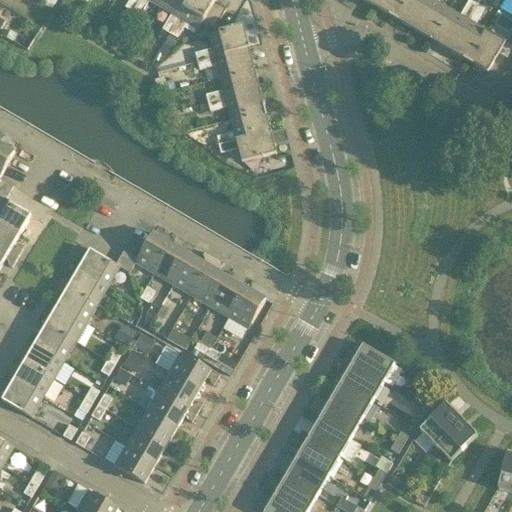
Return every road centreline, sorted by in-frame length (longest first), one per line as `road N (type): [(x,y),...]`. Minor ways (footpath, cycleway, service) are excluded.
road 1 (tertiary): [(322,300),(341,246),(341,197),(302,42)]
road 2 (tertiary): [(197,511),(322,300)]
road 3 (residential): [(322,300),(112,190)]
road 4 (residential): [(302,42),(373,39),(495,110),(511,106)]
road 5 (residential): [(0,413),(160,511)]
